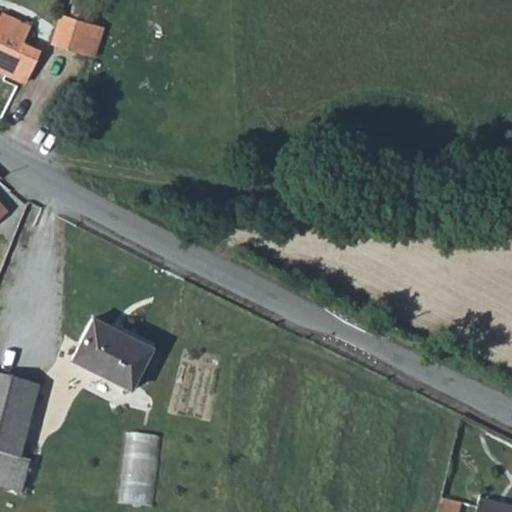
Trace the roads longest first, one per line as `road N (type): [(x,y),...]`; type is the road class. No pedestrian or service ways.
road 1 (unclassified): [(511,412),(68,193),(0,151)]
road 2 (track): [(511,185),(241,189),(44,160),(21,164)]
